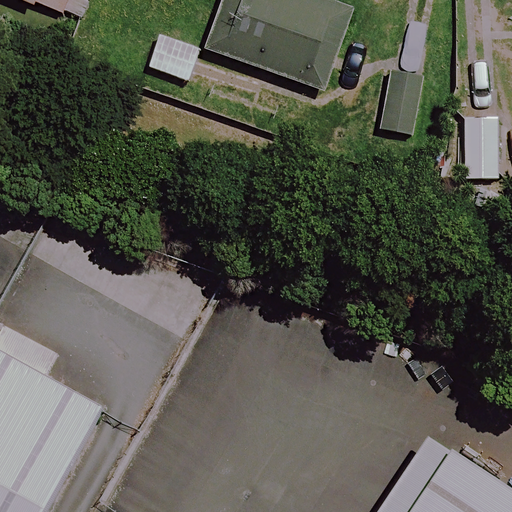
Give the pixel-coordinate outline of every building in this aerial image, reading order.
[(352,7),(331,0),(210,0),(193,54),(323,96),(352,7)] [(412,139),(424,78),(380,70),(369,131),(412,139)] [(491,184),(492,118),(455,118),(454,184),(491,184)] [(0,511),(71,511),(122,420),(0,353),(0,511)] [(511,511),(511,500),(431,449),(390,511),(511,511)]
